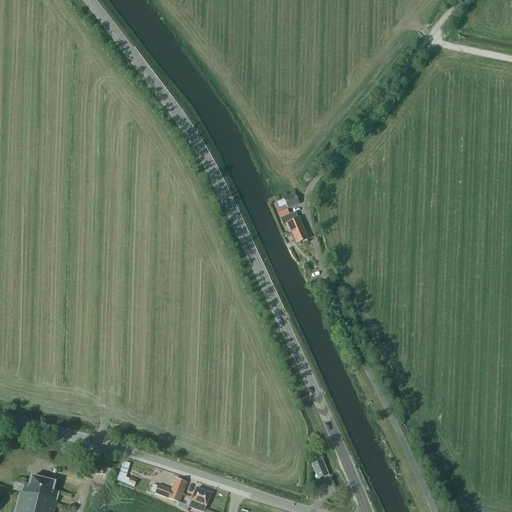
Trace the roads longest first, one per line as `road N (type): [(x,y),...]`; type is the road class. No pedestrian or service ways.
road 1 (unclassified): [(433,511),(303,199),(308,180),(457,0)]
road 2 (secondary): [(367,511),(199,149),(88,0)]
road 3 (tertiary): [(309,511),(0,414)]
